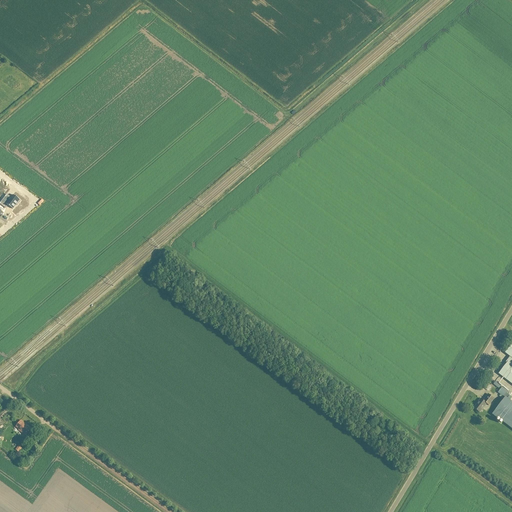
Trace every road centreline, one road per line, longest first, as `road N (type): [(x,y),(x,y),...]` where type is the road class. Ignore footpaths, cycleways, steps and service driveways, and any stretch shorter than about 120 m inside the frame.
road 1 (unclassified): [(390,511),(511,309)]
road 2 (track): [(168,511),(35,412)]
